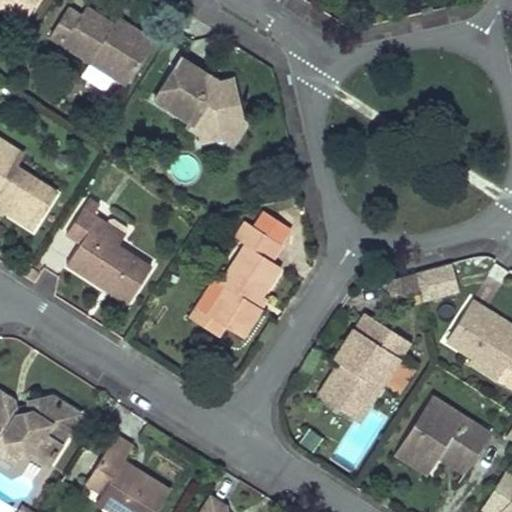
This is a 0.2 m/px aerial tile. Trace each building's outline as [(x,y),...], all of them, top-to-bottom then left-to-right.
[(0,0),(0,10),(19,22),(33,0),(0,0)] [(124,83),(145,49),(108,25),(110,22),(85,6),(79,15),(64,6),(47,36),(124,83)] [(145,49),(150,40),(113,16),(110,22),(108,25),(145,49)] [(178,57),(153,99),(189,122),(185,128),(206,140),(215,126),(239,120),(229,77),(198,85),(198,80),(203,72),(178,57)] [(215,126),(206,140),(218,138),(226,140),(239,120),(215,126)] [(0,140),(0,157),(14,167),(22,154),(0,140)] [(3,211),(4,212),(32,230),(56,193),(14,167),(0,157),(0,202),(6,206),(3,211)] [(113,287),(136,301),(156,270),(123,250),(132,234),(131,234),(130,230),(117,222),(113,223),(111,227),(97,219),(104,208),(93,201),(71,237),(85,246),(71,268),(110,292),(113,287)] [(264,207),(255,222),(282,239),(291,224),(264,207)] [(245,240),(270,256),(282,239),(255,222),(247,217),(236,234),(245,240)] [(260,292),(278,262),(270,256),(245,240),(221,281),(225,284),(207,313),(224,324),(244,336),(261,307),(255,303),(260,292)] [(414,275),(386,282),(390,301),(424,294),(422,284),(420,274),(414,275)] [(219,332),(224,324),(207,313),(225,284),(221,281),(215,278),(192,316),(219,332)] [(136,301),(113,287),(110,292),(133,307),(136,301)] [(260,292),(255,303),(261,307),(267,297),(260,292)] [(511,355),(511,331),(510,330),(484,313),(487,306),(474,298),(448,338),(473,354),(501,372),(511,355)] [(511,326),(511,322),(487,306),(484,313),(510,330),(511,326)] [(366,407),(409,341),(366,313),(355,329),(364,335),(345,364),(341,362),(321,394),(358,419),(366,407)] [(345,364),(364,335),(355,329),(336,358),(341,362),(345,364)] [(498,378),(501,372),(473,354),(470,359),(498,378)] [(0,447),(16,457),(30,455),(46,464),(77,414),(60,403),(56,410),(52,408),(49,397),(31,401),(29,402),(28,403),(27,404),(27,406),(27,408),(28,413),(13,416),(12,411),(9,401),(0,395),(0,447)] [(434,477),(443,463),(455,442),(482,458),(496,435),(437,399),(401,457),(434,477)] [(117,511),(154,511),(170,489),(139,470),(134,479),(118,469),(123,459),(132,444),(115,433),(90,471),(108,483),(103,492),(98,500),(117,511)] [(455,442),(443,463),(470,479),(482,458),(455,442)] [(0,447),(0,457),(16,457),(0,447)] [(134,479),(139,470),(123,459),(118,469),(134,479)] [(511,477),(510,475),(487,511),(508,511),(511,508),(511,477)] [(211,495),(200,511),(221,511),(226,504),(211,495)]
